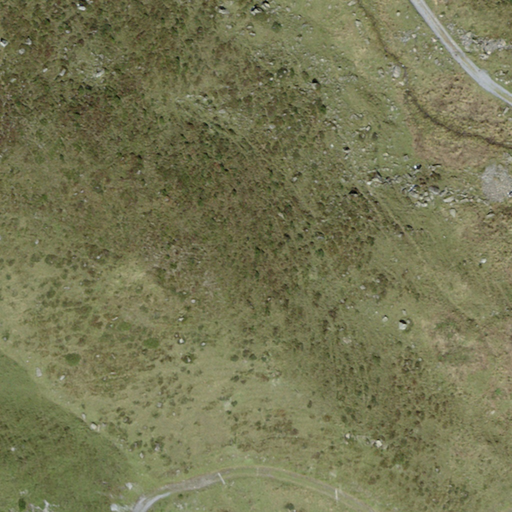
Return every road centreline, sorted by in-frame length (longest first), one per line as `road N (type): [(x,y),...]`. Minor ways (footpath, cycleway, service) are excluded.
road 1 (track): [(138,511),(149,497),(250,470),(288,476),(366,511)]
road 2 (track): [(511,101),(416,0)]
